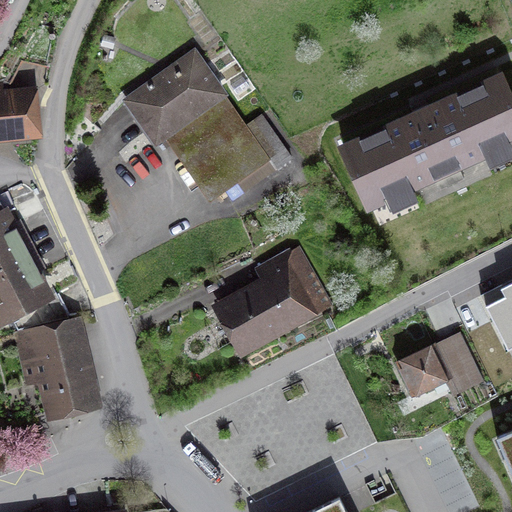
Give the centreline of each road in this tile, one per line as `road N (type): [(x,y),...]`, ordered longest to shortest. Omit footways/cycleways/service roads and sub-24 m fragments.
road 1 (residential): [(149,436),(52,172),(61,64),(88,0)]
road 2 (residential): [(511,248),(149,436)]
